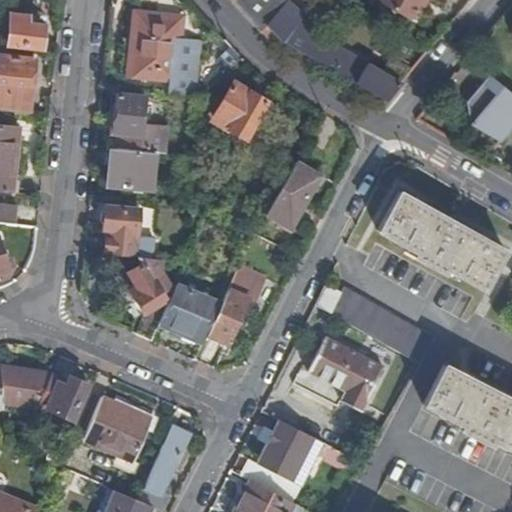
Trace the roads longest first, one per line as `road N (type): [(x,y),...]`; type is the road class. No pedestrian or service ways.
road 1 (residential): [(85,0),(42,325)]
road 2 (residential): [(241,405),(384,127)]
road 3 (residential): [(42,325),(241,405)]
road 4 (residential): [(384,127),(299,77),(213,0)]
road 5 (residential): [(490,0),(384,127)]
road 6 (residential): [(511,197),(384,127)]
